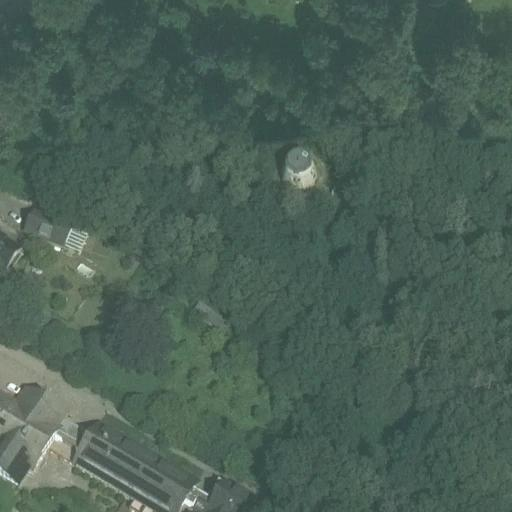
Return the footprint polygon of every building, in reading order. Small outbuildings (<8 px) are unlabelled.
[(288,177),(285,181),(284,185),(285,190),(286,194),(289,197),(294,200),(299,201),(304,200),(308,197),(311,193),(313,189),(313,184),(311,179),(308,175),(304,173),(300,172),(295,172),(291,174),(288,177)] [(0,283),(10,289),(31,255),(0,235),(0,214),(1,214),(0,213),(0,283)] [(36,216),(25,240),(66,258),(67,255),(73,243),(77,234),(36,216)] [(87,250),(73,243),(67,255),(82,262),(87,250)] [(34,397),(24,414),(0,399),(0,490),(29,508),(41,488),(62,454),(76,433),(80,426),(34,397)] [(78,474),(140,511),(197,511),(203,503),(209,494),(105,431),(96,445),(82,467),(78,474)] [(96,445),(76,433),(62,454),(82,467),(96,445)] [(214,510),(203,503),(197,511),(263,511),(226,489),(214,510)]
